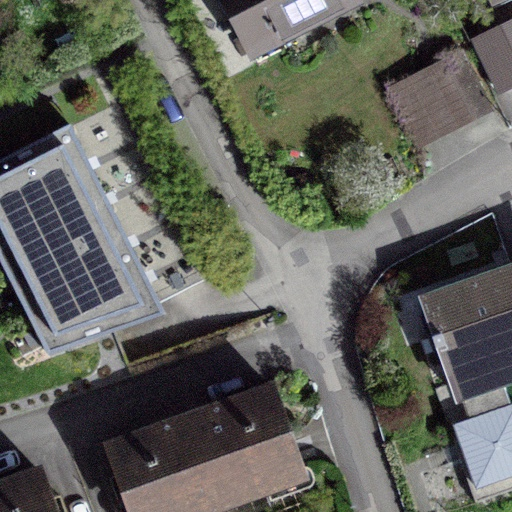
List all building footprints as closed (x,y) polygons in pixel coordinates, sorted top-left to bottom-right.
[(223,0),(249,51),(348,0),(223,0)] [(511,86),(511,19),(474,38),(500,93),(511,86)] [(461,52),(431,67),(457,121),(487,106),(461,52)] [(0,207),(34,190),(38,198),(92,171),(69,125),(0,160),(0,207)] [(109,206),(92,171),(38,198),(34,190),(0,207),(0,255),(2,260),(109,206)] [(109,206),(2,260),(24,303),(131,249),(109,206)] [(24,303),(48,352),(163,312),(131,249),(24,303)] [(511,268),(427,298),(456,380),(435,388),(475,502),(511,489),(511,268)] [(271,387),(110,445),(133,511),(198,511),(302,475),(271,387)] [(53,511),(39,471),(0,484),(0,511),(53,511)]
